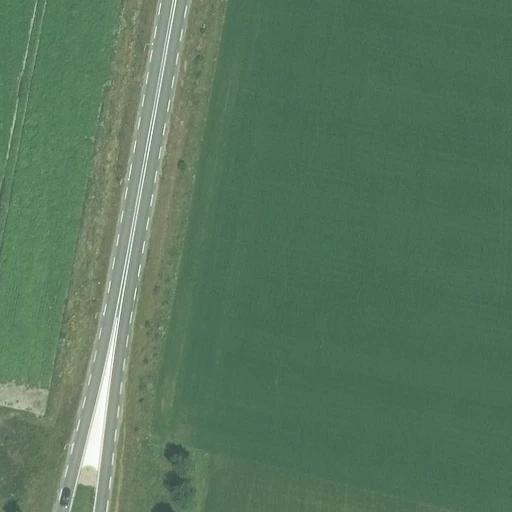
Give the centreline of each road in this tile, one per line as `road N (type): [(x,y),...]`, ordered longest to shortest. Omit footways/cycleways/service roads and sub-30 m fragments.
road 1 (tertiary): [(110,344),(172,0)]
road 2 (tertiary): [(110,344),(63,511)]
road 3 (tertiary): [(99,511),(110,344)]
